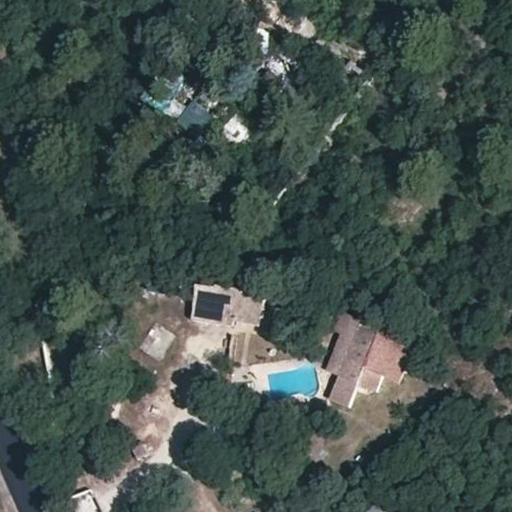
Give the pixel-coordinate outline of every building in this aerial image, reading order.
[(306,50),(285,39),(280,49),(298,60),(306,50)] [(232,143),(251,129),(238,113),(220,127),(232,143)] [(110,148),(95,140),(89,149),(104,158),(110,148)] [(263,293),(196,284),(191,324),(257,333),(263,293)] [(396,383),(411,350),(356,324),(360,316),(343,308),(333,329),(342,333),(326,367),(338,373),(325,400),(349,412),(360,391),(378,385),(382,376),(396,383)] [(159,358),(173,338),(155,326),(141,347),(159,358)]
